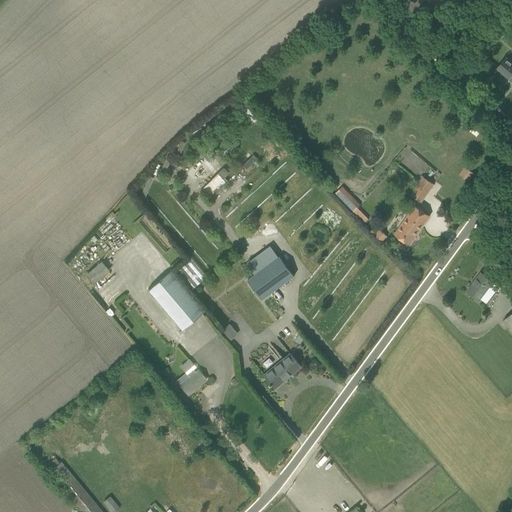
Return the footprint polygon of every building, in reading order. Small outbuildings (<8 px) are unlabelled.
[(499,35),(510,21),(503,15),(491,29),(499,35)] [(511,61),(506,57),(497,68),(509,78),(508,79),(511,82),(511,81),(511,61)] [(466,124),(469,120),(464,116),(461,120),(466,124)] [(197,139),(204,133),(200,128),(193,133),(197,139)] [(156,165),(152,175),(156,177),(160,166),(156,165)] [(208,194),(217,184),(222,188),(227,183),(223,178),(227,174),(222,168),(202,188),(208,194)] [(423,176),(410,194),(421,202),(434,183),(423,176)] [(343,186),(335,192),(365,222),(369,218),(358,207),(361,204),(343,186)] [(395,235),(409,244),(429,215),(416,205),(395,235)] [(375,234),(382,241),(387,236),(380,230),(375,234)] [(262,300),(295,276),(280,255),(247,279),(262,300)] [(101,260),(86,274),(95,283),(110,270),(101,260)] [(148,289),(182,329),(203,311),(169,271),(148,289)] [(467,291),(479,300),(493,281),(481,272),(467,291)] [(511,312),(503,320),(511,330),(511,312)] [(231,339),(238,333),(229,322),(221,329),(231,339)] [(295,341),(300,344),(305,338),(300,335),(295,341)] [(291,375),(301,366),(290,353),(264,374),(271,382),(269,383),(271,385),(272,384),(275,388),(276,387),(275,387),(290,374),(291,375)] [(188,373),(177,381),(188,395),(206,379),(198,370),(196,372),(192,367),(195,365),(189,359),(181,366),(188,373)] [(46,465),(51,470),(48,472),(80,511),(102,511),(61,462),(60,463),(55,458),(46,465)] [(102,502),(110,511),(114,511),(119,508),(109,496),(102,502)]
